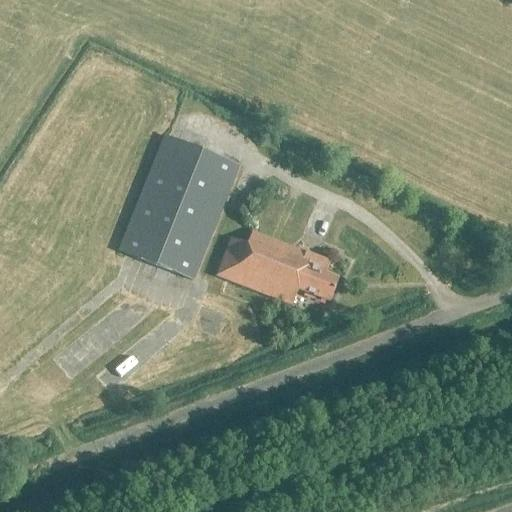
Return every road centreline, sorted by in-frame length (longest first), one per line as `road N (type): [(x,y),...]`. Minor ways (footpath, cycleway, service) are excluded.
road 1 (residential): [(17,479),(511,293)]
road 2 (tertiary): [(242,511),(511,413)]
